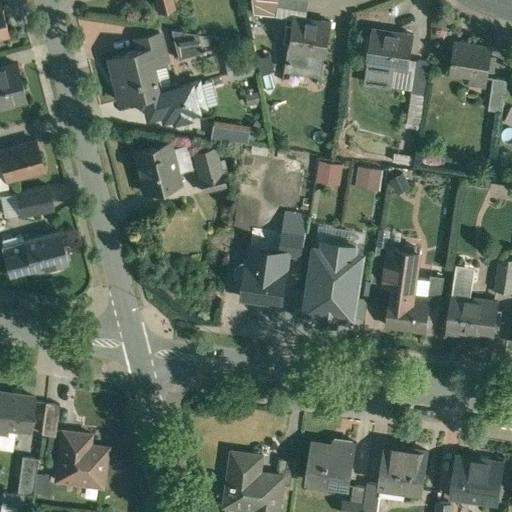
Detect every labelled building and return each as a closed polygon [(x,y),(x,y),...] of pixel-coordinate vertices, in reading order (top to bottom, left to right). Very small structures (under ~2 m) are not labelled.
[(174,7),(172,0),(156,0),(159,12),(174,7)] [(274,16),(275,6),(276,0),(252,0),(254,13),(274,16)] [(308,0),(276,0),(275,6),(307,11),(308,0)] [(1,1),(0,1),(0,35),(10,33),(1,1)] [(322,22),(294,17),(284,67),(309,71),(312,54),(328,57),(334,22),(322,20),(322,22)] [(199,33),(171,28),(179,58),(204,51),(199,33)] [(391,32),(376,30),(371,60),(411,67),(416,35),(391,31),(391,32)] [(159,31),(135,37),(138,49),(145,47),(150,66),(166,62),(167,61),(159,31)] [(496,48),(458,42),(453,73),(491,79),(496,48)] [(138,49),(112,56),(117,74),(114,75),(121,102),(139,97),(140,102),(143,101),(158,97),(156,91),(150,66),(145,47),(138,49)] [(250,54),(224,59),(229,80),(254,74),(250,54)] [(433,61),(420,59),(414,91),(427,93),(433,61)] [(18,62),(0,67),(0,105),(27,99),(18,62)] [(150,66),(156,91),(172,87),(166,62),(150,66)] [(510,80),(497,78),(493,110),(505,112),(510,80)] [(158,97),(143,101),(147,115),(161,111),(163,118),(173,115),(174,119),(190,115),(188,111),(205,107),(198,80),(172,87),(156,91),(158,97)] [(259,91),(245,93),(247,105),(261,103),(259,91)] [(248,128),(212,122),(210,138),(246,144),(248,128)] [(37,139),(0,148),(0,151),(7,179),(44,169),(37,139)] [(171,141),(137,150),(143,175),(141,175),(146,193),(182,184),(171,141)] [(215,147),(200,151),(208,177),(222,173),(215,147)] [(343,163),(320,160),(317,181),(340,184),(343,163)] [(382,169),(359,165),(356,186),(380,189),(382,169)] [(208,177),(200,179),(204,192),(227,186),(224,173),(222,173),(208,177)] [(49,185),(18,190),(22,214),(53,208),(49,185)] [(307,232),(287,229),(284,251),(304,253),(307,234),(307,232)] [(24,235),(21,234),(4,238),(3,241),(4,245),(3,245),(10,272),(32,267),(33,271),(69,261),(61,230),(24,239),(24,235)] [(328,250),(316,249),(318,236),(307,234),(304,253),(303,261),(312,263),(326,265),(328,250)] [(328,250),(326,265),(312,263),(305,308),(324,311),(323,319),(336,321),(337,313),(353,315),(364,245),(330,240),(328,250)] [(391,246),(378,244),(373,280),(386,282),(391,246)] [(417,246),(406,244),(403,248),(391,246),(386,282),(396,284),(395,291),(414,293),(415,281),(417,281),(422,250),(419,250),(417,246)] [(511,257),(505,256),(500,288),(511,289),(511,257)] [(288,268),(249,262),(246,263),(244,264),(243,265),(241,266),(241,268),(240,269),(240,271),(240,273),(241,275),(242,276),(243,278),(245,279),(248,280),(245,296),(271,300),(272,293),(284,295),(288,268)] [(448,330),(480,334),(481,330),(496,332),(501,301),(473,297),(477,266),(459,263),(448,330)] [(446,275),(432,273),(429,295),(433,296),(432,298),(443,299),(446,275)] [(395,291),(393,291),(393,292),(389,325),(428,330),(432,298),(433,296),(429,295),(395,291)] [(36,396),(0,390),(0,424),(10,425),(31,428),(36,396)] [(61,405),(47,403),(43,434),(57,436),(61,405)] [(91,433),(62,429),(57,466),(70,467),(68,481),(103,486),(108,444),(89,442),(91,433)] [(357,442),(334,439),(333,444),(314,441),(309,476),(332,480),(332,482),(351,485),(357,442)] [(431,450),(387,444),(382,482),(384,482),(384,479),(408,482),(407,486),(425,488),(431,450)] [(263,456),(235,452),(228,504),(258,509),(257,511),(280,511),(284,487),(285,476),(281,475),(260,472),(263,456)] [(38,457),(23,455),(18,491),(33,493),(36,473),(38,457)] [(458,455),(452,495),(466,497),(467,492),(481,494),(481,499),(501,502),(507,462),(458,455)] [(300,462),(283,460),(281,475),(285,476),(284,487),(296,489),(300,462)] [(48,495),(51,475),(36,473),(33,493),(48,495)] [(365,511),(369,487),(355,485),(353,502),(344,500),(342,511),(365,511)] [(379,511),(382,488),(371,486),(368,511),(375,511),(379,511)] [(33,495),(3,491),(1,504),(31,508),(33,495)] [(452,511),(454,504),(438,502),(436,511),(452,511)]
